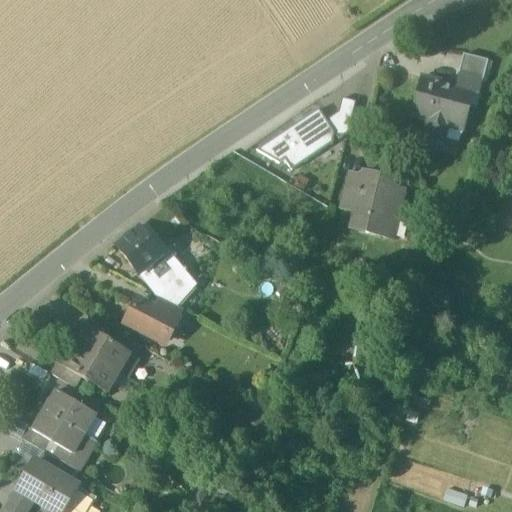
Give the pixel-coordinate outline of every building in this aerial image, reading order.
[(488,63),(463,57),(455,89),(474,94),(475,92),(480,93),(488,63)] [(455,89),(448,87),(449,85),(437,82),(436,84),(420,79),(410,119),(427,123),(425,132),(444,138),(446,129),(464,133),(474,94),(455,89)] [(340,115),(326,124),(336,140),(348,132),(356,105),(343,101),(340,115)] [(285,159),(292,170),(336,140),(326,124),(318,113),(256,152),(279,163),(285,159)] [(384,180),(364,175),(363,179),(363,180),(355,214),(368,217),(368,218),(369,219),(366,234),(392,240),(404,193),(383,188),(384,180)] [(363,179),(350,176),(342,211),(355,214),(363,180),(363,179)] [(185,223),(164,211),(146,226),(161,244),(185,223)] [(162,259),(139,231),(117,248),(140,277),(162,259)] [(173,260),(167,265),(162,259),(140,277),(157,298),(161,300),(177,308),(196,287),(173,260)] [(347,279),(326,272),(314,310),(338,317),(347,279)] [(177,308),(161,300),(155,311),(177,322),(183,311),(177,308)] [(155,311),(137,302),(125,325),(153,339),(155,335),(168,341),(178,323),(177,322),(155,311)] [(111,344),(88,331),(77,350),(118,375),(129,356),(111,344)] [(141,348),(117,334),(111,344),(129,356),(135,359),(141,348)] [(118,375),(77,350),(66,369),(65,370),(81,380),(106,395),(118,375)] [(129,356),(118,375),(127,380),(138,361),(135,359),(129,356)] [(81,380),(65,370),(66,369),(59,365),(52,377),(58,380),(74,390),(81,380)] [(74,390),(58,380),(52,391),(57,393),(73,403),(79,393),(74,390)] [(73,403),(57,393),(45,413),(84,437),(96,417),(73,403)] [(84,437),(45,413),(33,433),(50,443),(44,454),(77,474),(80,475),(98,445),(84,437)] [(33,433),(29,431),(23,441),(43,453),(44,454),(50,443),(33,433)] [(44,454),(43,453),(36,465),(70,485),(77,474),(44,454)] [(36,465),(34,464),(33,466),(35,467),(28,479),(24,477),(17,490),(10,502),(27,511),(29,511),(36,502),(51,511),(63,511),(77,490),(70,485),(36,465)] [(88,511),(95,501),(77,490),(63,511),(88,511)] [(5,511),(27,511),(10,502),(5,511)]
